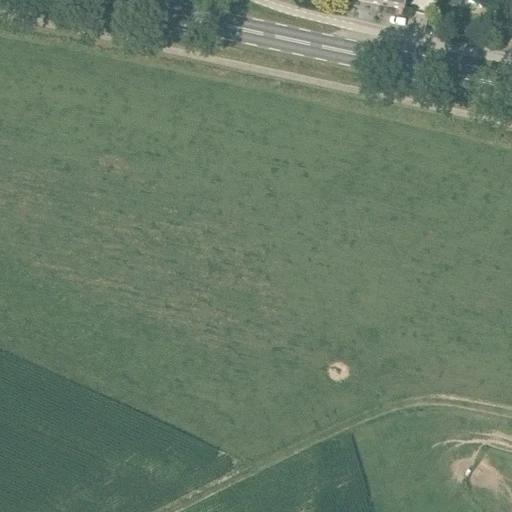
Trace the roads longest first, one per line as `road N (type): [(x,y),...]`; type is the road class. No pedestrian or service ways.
road 1 (primary): [(511,87),(105,0)]
road 2 (track): [(511,415),(433,401),(399,406),(160,511)]
